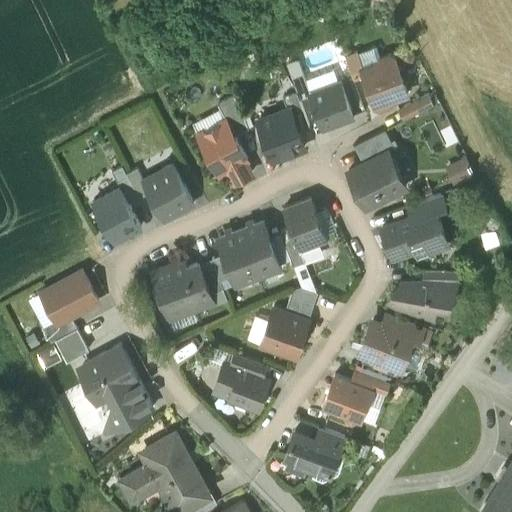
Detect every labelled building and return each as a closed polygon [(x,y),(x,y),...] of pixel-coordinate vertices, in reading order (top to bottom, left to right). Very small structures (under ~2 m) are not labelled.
[(390,52),(380,56),(378,60),(359,67),(373,107),(380,110),(391,106),(392,102),(411,95),(396,54),(390,52)] [(302,72),(292,76),(300,98),(311,94),(310,93),(302,72)] [(353,115),(340,82),(310,93),(311,94),(323,126),(353,115)] [(309,125),(297,92),(283,97),(288,108),(290,107),(298,129),(309,125)] [(428,93),(398,108),(403,119),(434,103),(428,93)] [(242,111),(234,95),(217,104),(226,119),(235,135),(249,128),(242,111)] [(288,108),(258,119),(273,158),(304,147),(298,129),(290,107),(288,108)] [(226,119),(198,134),(219,173),(228,169),(234,182),(251,173),(244,160),(247,158),(235,135),(226,119)] [(385,128),(354,144),(363,162),(388,149),(388,151),(395,147),(385,128)] [(388,149),(363,162),(348,169),(356,184),(358,185),(359,185),(363,192),(361,195),(366,205),(406,185),(388,151),(388,149)] [(193,202),(173,163),(143,179),(150,191),(164,217),(193,202)] [(139,197),(126,172),(122,165),(112,170),(119,184),(129,202),(139,197)] [(143,179),(137,167),(126,172),(139,197),(150,191),(143,179)] [(143,227),(129,202),(119,184),(90,200),(114,243),(143,227)] [(443,190),(406,204),(409,214),(411,218),(437,208),(448,204),(443,190)] [(311,195),(283,206),(290,226),(300,250),(330,240),(311,195)] [(411,218),(409,214),(379,225),(393,262),(415,253),(417,258),(451,245),(437,208),(411,218)] [(280,265),(263,220),(241,229),(258,274),(280,265)] [(290,226),(280,230),(293,263),(304,259),(300,250),(290,226)] [(258,274),(241,229),(218,237),(224,252),(233,274),(236,282),(258,274)] [(233,274),(224,252),(211,257),(214,263),(220,279),(233,274)] [(199,261),(187,266),(185,259),(152,271),(157,284),(160,290),(165,304),(167,310),(170,317),(214,300),(210,291),(202,268),(199,261)] [(214,263),(202,268),(210,291),(223,286),(220,279),(214,263)] [(102,301),(83,267),(41,291),(59,325),(102,301)] [(458,267),(424,267),(423,279),(457,279),(458,267)] [(423,279),(401,280),(390,295),(395,299),(410,305),(444,317),(457,279),(423,279)] [(301,285),(292,288),(285,309),(308,317),(317,290),(301,285)] [(273,305),(261,343),(296,355),(308,317),(285,309),(273,305)] [(172,318),(175,325),(194,317),(190,309),(172,318)] [(387,309),(383,319),(410,328),(414,319),(387,309)] [(383,319),(369,314),(356,354),(362,356),(360,361),(395,373),(397,368),(403,370),(414,336),(417,330),(410,328),(383,319)] [(424,323),(414,319),(410,328),(417,330),(414,336),(419,338),(424,323)] [(77,327),(55,339),(67,360),(88,348),(77,327)] [(157,406),(120,338),(74,365),(90,392),(96,405),(109,399),(111,403),(105,423),(102,430),(105,435),(157,406)] [(234,351),(229,364),(264,376),(268,362),(234,351)] [(264,376),(229,364),(223,362),(215,385),(229,390),(233,398),(258,407),(268,378),(264,376)] [(389,380),(355,368),(351,379),(372,387),(385,392),(389,380)] [(351,379),(334,373),(323,403),(345,411),(344,414),(346,419),(352,421),(357,419),(358,416),(361,417),(372,387),(351,379)] [(213,392),(233,398),(229,390),(215,385),(213,392)] [(345,434),(320,425),(316,437),(340,445),(340,447),(345,434)] [(177,511),(188,506),(209,494),(203,483),(205,482),(176,429),(155,442),(157,447),(144,455),(147,462),(135,469),(121,476),(134,499),(160,483),(175,511),(177,511)] [(340,445),(316,437),(294,429),(285,456),(287,457),(309,465),(316,468),(311,479),(322,483),(337,476),(343,461),(335,458),(340,447),(340,445)] [(112,459),(121,476),(135,469),(124,449),(112,459)] [(306,472),(309,465),(287,457),(285,464),(306,472)] [(511,511),(511,458),(479,511),(511,511)] [(209,494),(188,506),(191,511),(202,511),(215,505),(209,494)] [(245,511),(241,503),(225,511),(245,511)]
